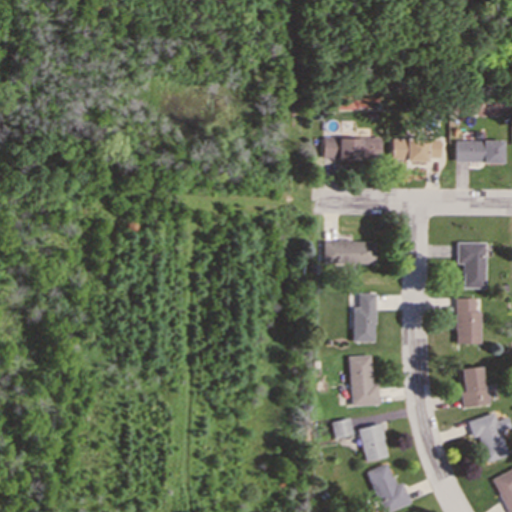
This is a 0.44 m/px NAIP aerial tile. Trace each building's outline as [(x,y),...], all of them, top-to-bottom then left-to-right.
[(378,137),(320,136),(320,158),(378,159),(378,137)] [(389,137),(389,159),(425,160),(425,156),(438,157),(438,138),(389,137)] [(500,139),(451,140),(452,162),(501,161),(500,139)] [(320,240),(320,263),(372,263),(373,240),(320,240)] [(482,241),(454,241),(453,263),(460,263),(460,287),(482,287),(482,241)] [(349,340),(372,341),(372,292),(355,292),(355,307),(350,307),(349,340)] [(477,310),(472,310),(472,297),(452,297),(452,342),(477,343),(477,310)] [(345,355),(347,405),(376,403),(375,383),(368,383),(367,354),(345,355)] [(486,403),(484,384),(479,385),(477,365),(456,368),(460,406),(486,403)] [(504,455),(497,429),(507,427),(504,416),(492,419),(491,412),(464,419),(469,437),(475,435),(482,461),(504,455)] [(331,438),(350,433),(346,417),(327,421),(331,438)] [(362,460),(384,455),(376,422),(354,428),(362,460)] [(363,470),(379,511),(382,511),(407,502),(399,481),(392,484),(384,462),(363,470)] [(511,511),(511,465),(488,478),(505,511),(511,511)]
